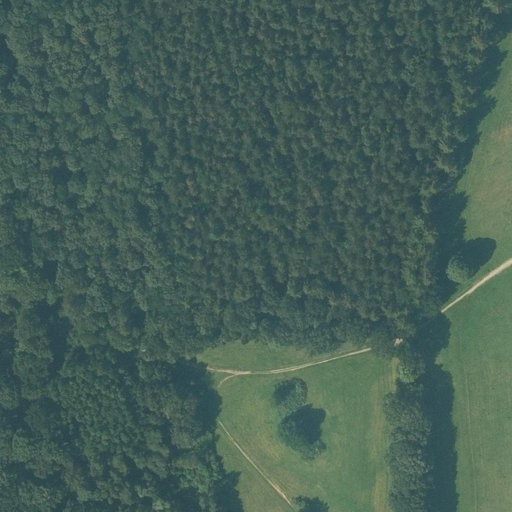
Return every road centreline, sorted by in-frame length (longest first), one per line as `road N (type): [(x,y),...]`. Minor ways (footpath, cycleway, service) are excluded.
road 1 (track): [(459,511),(444,309),(447,238),(465,152),(511,15)]
road 2 (track): [(511,261),(401,336),(279,369),(203,368),(116,336)]
road 3 (unknown): [(0,418),(26,388),(42,350),(26,279),(0,223)]
road 4 (track): [(301,511),(216,416),(203,368)]
